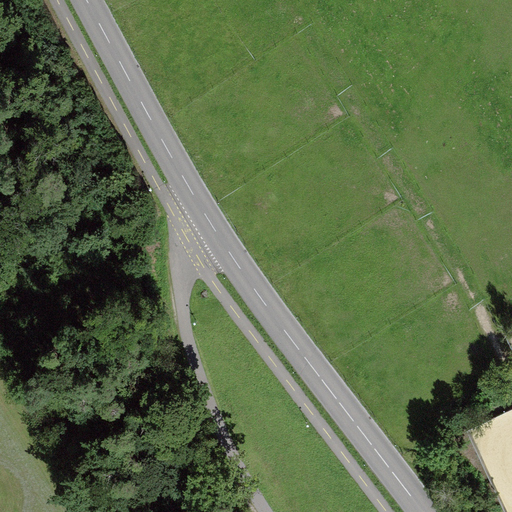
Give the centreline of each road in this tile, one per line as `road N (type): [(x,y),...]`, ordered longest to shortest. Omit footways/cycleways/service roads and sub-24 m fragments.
road 1 (tertiary): [(423,511),(219,236),(86,0)]
road 2 (track): [(219,236),(183,261),(187,335),(207,398),(266,511)]
